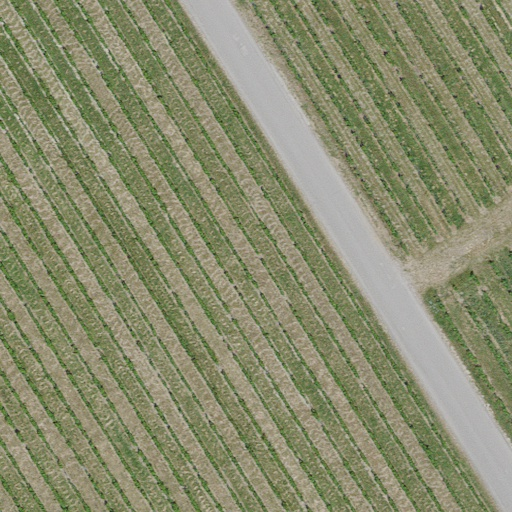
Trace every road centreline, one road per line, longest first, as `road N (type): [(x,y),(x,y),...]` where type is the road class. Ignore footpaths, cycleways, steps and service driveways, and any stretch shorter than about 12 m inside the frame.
road 1 (unclassified): [(511,502),(198,0)]
road 2 (track): [(511,213),(380,294)]
